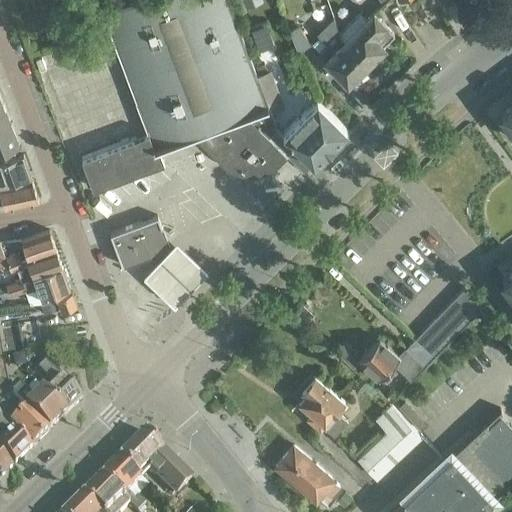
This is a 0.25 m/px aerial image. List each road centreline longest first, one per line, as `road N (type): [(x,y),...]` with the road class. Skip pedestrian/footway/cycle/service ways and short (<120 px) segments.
road 1 (residential): [(154,379),(415,116),(511,37)]
road 2 (residential): [(154,379),(120,339),(63,205)]
road 3 (residential): [(19,511),(154,379)]
road 4 (residential): [(63,205),(0,37)]
road 5 (residential): [(263,511),(154,379)]
